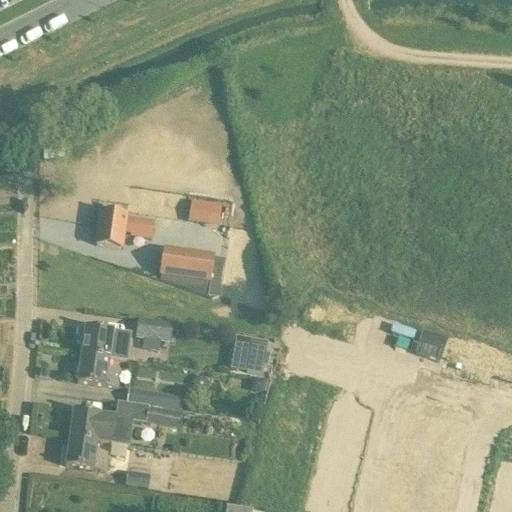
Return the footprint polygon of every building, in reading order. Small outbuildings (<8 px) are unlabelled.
[(326,150),(302,155),(306,176),(354,165),(347,133),(323,138),(326,150)] [(354,165),(306,176),(310,192),(346,184),(358,181),(354,165)] [(387,166),(376,169),(377,177),(389,174),(387,166)] [(389,174),(377,177),(379,185),(391,182),(389,174)] [(346,184),(310,192),(314,209),(350,200),(346,184)] [(395,199),(383,202),(385,210),(397,207),(395,199)] [(350,200),(314,209),(318,225),(322,224),(354,217),(350,200)] [(187,224),(202,226),(204,206),(190,204),(187,224)] [(397,207),(385,210),(387,217),(398,215),(397,207)] [(121,251),(123,235),(130,236),(130,237),(151,240),(153,224),(126,220),(126,218),(100,215),(96,248),(121,251)] [(354,217),(322,224),(325,241),(362,232),(358,216),(354,217)] [(362,232),(325,241),(329,257),(365,249),(362,232)] [(402,232),(391,235),(393,242),(404,240),(402,232)] [(404,240),(393,242),(394,250),(406,247),(404,240)] [(365,249),(329,257),(333,273),(381,262),(377,246),(365,249)] [(462,248),(461,260),(469,261),(470,249),(462,248)] [(470,249),(469,261),(477,261),(478,249),(470,249)] [(214,257),(162,250),(158,278),(160,278),(160,283),(205,298),(207,285),(209,285),(214,257)] [(381,262),(333,273),(338,294),(362,288),(365,300),(388,295),(381,262)] [(418,271),(416,295),(427,296),(425,321),(446,323),(450,286),(451,274),(418,271)] [(483,289),(480,326),(501,328),(503,303),(511,303),(511,279),(484,277),(483,289)] [(450,286),(446,323),(463,324),(466,287),(450,286)] [(466,287),(463,324),(480,326),(483,289),(466,287)] [(135,340),(170,345),(172,326),(138,321),(135,340)] [(125,364),(129,336),(80,329),(76,332),(75,343),(77,346),(82,347),(80,357),(109,361),(125,364)] [(261,368),(267,369),(268,357),(263,356),(265,346),(249,343),(246,360),(244,374),(260,377),(261,368)] [(109,361),(80,357),(76,385),(117,391),(119,372),(108,370),(109,361)] [(180,414),(182,400),(128,393),(126,406),(148,409),(147,411),(148,411),(179,417),(180,414)] [(272,402),(270,410),(284,414),(287,406),(272,402)] [(332,403),(327,425),(365,434),(370,412),(332,403)] [(270,410),(268,418),(282,422),(284,414),(270,410)] [(176,431),(179,417),(148,411),(145,425),(176,431)] [(69,441),(97,445),(111,447),(115,420),(101,418),(101,417),(73,413),(69,441)] [(327,425),(322,446),(360,455),(365,434),(327,425)] [(97,445),(69,441),(65,469),(105,474),(107,455),(95,454),(97,445)] [(260,444),(258,452),(273,456),(275,448),(260,444)] [(322,446),(317,467),(354,476),(360,455),(322,446)] [(511,465),(501,462),(496,484),(511,488),(511,465)] [(254,465),(252,473),(267,477),(269,469),(254,465)] [(317,467),(312,488),(349,497),(354,476),(317,467)] [(252,473),(250,480),(265,484),(267,477),(252,473)] [(149,477),(127,474),(125,487),(147,491),(149,477)] [(511,488),(496,484),(491,505),(511,510),(511,488)] [(312,488),(306,510),(315,511),(345,511),(349,497),(312,488)]
